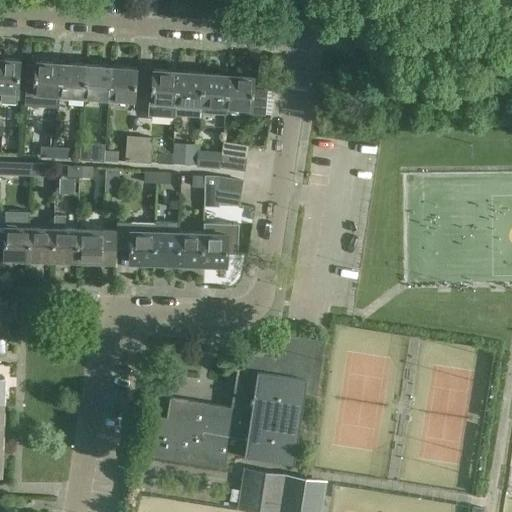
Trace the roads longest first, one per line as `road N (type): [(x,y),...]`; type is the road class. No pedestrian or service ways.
road 1 (residential): [(77,511),(110,322),(132,313),(241,316),(267,284),(301,44)]
road 2 (residential): [(301,44),(0,20)]
